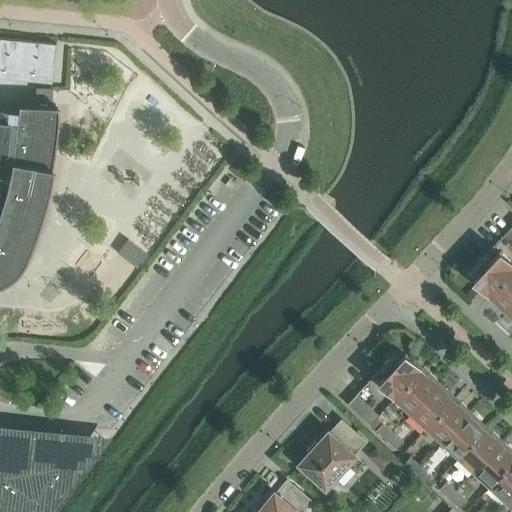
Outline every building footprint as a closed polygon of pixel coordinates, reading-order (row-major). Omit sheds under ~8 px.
[(0,76),(52,82),(56,43),(0,37),(0,76)] [(36,103),(52,104),(52,100),(52,88),(36,87),(36,103)] [(23,265),(26,261),(28,257),(31,250),(34,242),(39,228),(44,214),(48,200),(52,186),(56,165),(54,165),(56,149),(58,132),(60,104),(52,104),(36,103),(20,103),(19,121),(0,118),(0,282),(4,281),(8,278),(12,276),(14,274),(17,272),(21,268),(23,265)] [(128,239),(118,252),(137,266),(147,254),(128,239)] [(490,294),(511,270),(511,262),(499,251),(492,259),(487,255),(487,254),(486,253),(473,267),(474,268),(475,267),(480,272),(473,279),(490,294)] [(504,311),(511,302),(511,270),(490,294),(496,300),(495,302),(504,311)] [(379,381),(395,397),(421,369),(405,353),(398,360),(393,355),(394,355),(392,354),(379,368),(381,369),(381,368),(386,373),(379,381)] [(411,411),(439,382),(429,373),(428,374),(421,369),(395,397),(411,411)] [(427,426),(453,398),(447,392),(448,390),(439,382),(411,411),(427,426)] [(379,414),(356,393),(347,402),(370,424),(379,414)] [(443,441),(470,411),(461,402),(459,404),(453,398),(427,426),(443,441)] [(459,455),(485,427),(479,421),(480,420),(470,411),(443,441),(459,455)] [(328,429),(299,462),(325,486),(355,454),(353,452),(364,440),(341,419),(331,431),(328,429)] [(386,438),(393,431),(382,421),(376,429),(386,438)] [(475,470),(502,440),(493,432),(491,433),(485,427),(459,455),(475,470)] [(393,431),(386,438),(396,448),(403,441),(393,431)] [(53,511),(100,448),(56,437),(50,444),(41,440),(0,434),(0,505),(3,511),(53,511)] [(490,485),(511,461),(511,452),(510,451),(511,449),(502,440),(475,470),(490,485)] [(392,460),(380,449),(371,459),(384,470),(392,460)] [(414,472),(420,465),(410,455),(403,463),(414,472)] [(506,499),(511,493),(511,461),(490,485),(506,499)] [(420,465),(414,472),(424,482),(431,474),(420,465)] [(274,490),(255,511),(300,511),(310,499),(287,480),(276,492),(274,490)] [(449,497),(456,490),(446,480),(439,488),(449,497)] [(456,490),(449,497),(460,507),(466,499),(456,490)]
